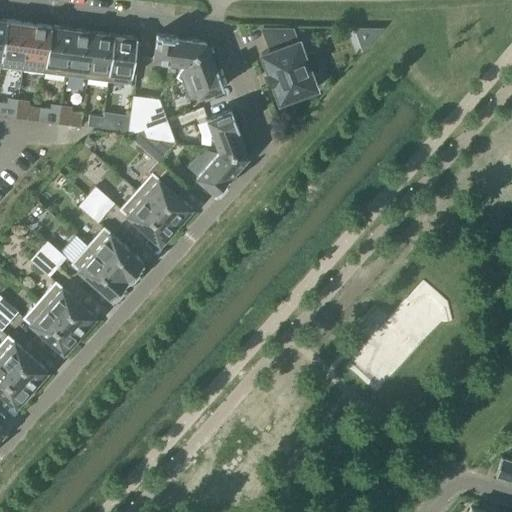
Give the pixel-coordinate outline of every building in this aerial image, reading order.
[(0,65),(0,66),(21,69),(28,22),(6,20),(0,65)] [(21,69),(43,72),(49,25),(28,22),(21,69)] [(43,72),(64,75),(71,28),(49,25),(43,72)] [(64,75),(86,78),(92,31),(71,28),(64,75)] [(264,73),(265,75),(269,85),(269,84),(271,84),(278,102),(315,89),(310,73),(319,70),(312,52),(303,55),(297,40),(296,41),(291,29),(261,28),(269,50),(260,54),(267,72),(265,73),(264,73)] [(86,78),(107,81),(113,34),(92,31),(86,78)] [(152,59),(186,63),(204,41),(176,37),(176,36),(155,33),(152,59)] [(113,34),(107,81),(130,84),(136,37),(113,34)] [(204,41),(186,63),(198,95),(222,86),(215,67),(214,67),(204,41)] [(127,134),(127,135),(144,129),(141,120),(158,99),(132,95),(127,134)] [(166,120),(158,99),(141,120),(144,129),(166,120)] [(26,119),(36,121),(38,107),(27,105),(26,119)] [(38,107),(36,121),(47,122),(49,108),(38,107)] [(218,150),(246,156),(236,129),(237,128),(230,109),(206,118),(218,150)] [(68,125),(79,126),(81,112),(70,111),(68,125)] [(87,125),(101,127),(102,116),(88,114),(87,125)] [(102,116),(101,127),(115,129),(116,118),(102,116)] [(166,120),(144,129),(147,137),(174,142),(166,120)] [(144,129),(127,135),(156,161),(157,161),(174,142),(147,137),(144,129)] [(246,156),(218,150),(195,176),(214,193),(228,178),(227,177),(246,156)] [(150,173),(135,190),(175,226),(191,208),(176,194),(184,185),(157,161),(156,161),(147,171),(150,173)] [(95,186),(86,196),(105,212),(113,203),(95,186)] [(175,226),(135,190),(119,208),(159,244),(175,226)] [(105,212),(86,196),(78,205),(96,221),(105,212)] [(103,226),(86,245),(126,280),(143,262),(103,226)] [(46,240),(38,250),(56,266),(65,257),(46,240)] [(126,280),(86,245),(70,263),(110,298),(126,280)] [(56,266),(38,250),(30,259),(48,276),(56,266)] [(422,279),(347,363),(378,391),(453,307),(422,279)] [(54,281),(38,299),(78,334),(94,316),(54,281)] [(0,296),(0,313),(8,320),(17,311),(0,296)] [(78,334),(38,299),(22,317),(62,353),(78,334)] [(8,320),(0,313),(0,329),(0,330),(8,320)] [(7,335),(0,342),(0,361),(30,388),(47,370),(7,335)] [(0,393),(14,406),(30,388),(0,361),(0,393)] [(511,454),(508,458),(500,456),(494,474),(511,479),(511,454)]
